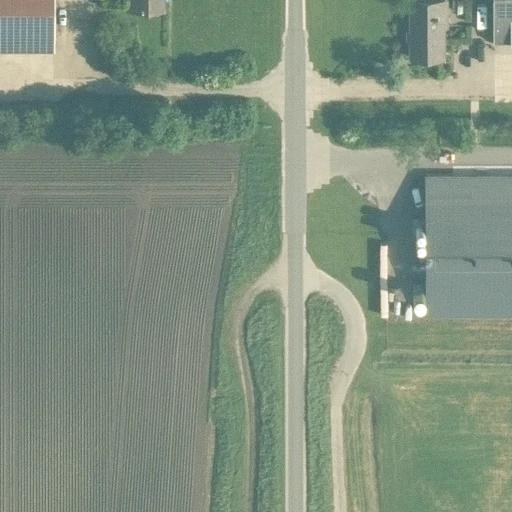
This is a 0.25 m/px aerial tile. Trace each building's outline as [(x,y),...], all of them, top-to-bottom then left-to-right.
[(0,0),(0,49),(52,50),(51,0),(0,0)] [(162,0),(125,0),(125,10),(162,10),(162,0)] [(511,0),(493,0),(493,42),(511,41),(511,0)] [(442,27),(445,27),(445,1),(409,1),(409,58),(442,58),(442,27)] [(511,314),(511,176),(425,176),(425,314),(511,314)]
